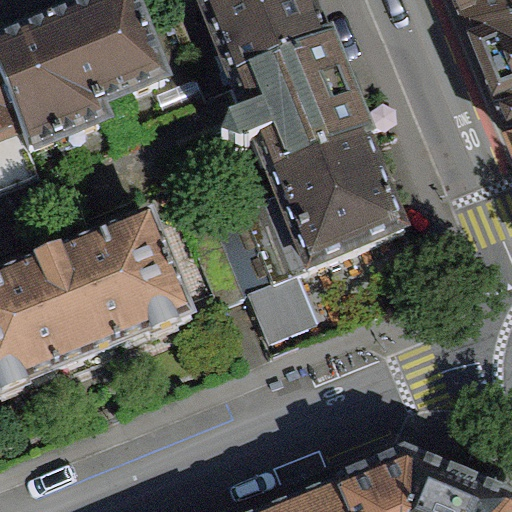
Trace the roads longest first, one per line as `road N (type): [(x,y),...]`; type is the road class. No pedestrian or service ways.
road 1 (residential): [(511,358),(419,378),(88,511)]
road 2 (residential): [(401,0),(511,268)]
